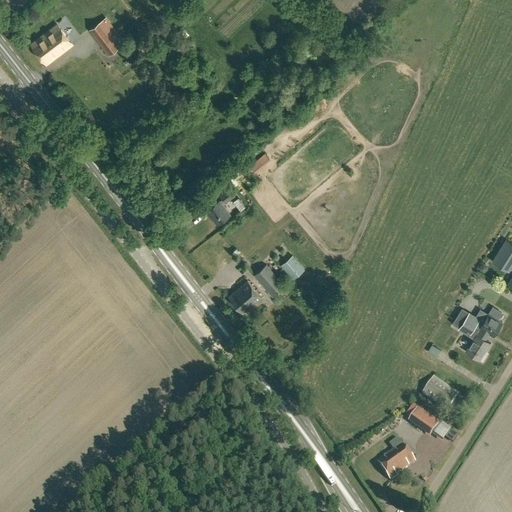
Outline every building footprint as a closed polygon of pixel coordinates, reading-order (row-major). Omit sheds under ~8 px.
[(118,45),(99,22),(90,29),(108,53),(118,45)] [(46,63),(72,44),(57,25),(31,44),(46,63)] [(259,158),(250,166),(255,172),(264,165),(259,158)] [(219,195),(222,199),(220,201),(219,200),(206,210),(217,224),(230,214),(223,205),(226,203),(235,196),(228,188),(219,195)] [(511,285),(511,243),(506,239),(492,261),(509,271),(510,269),(511,269),(511,277),(508,283),(511,285)] [(281,265),(293,279),(304,269),(292,255),(281,265)] [(273,297),(285,285),(267,264),(254,275),(273,297)] [(243,313),(262,297),(248,280),(229,297),(243,313)] [(469,311),(463,321),(463,322),(473,328),(479,318),(469,311)] [(489,314),(478,329),(482,332),(480,336),(484,339),(489,332),(494,336),(503,321),(489,314)] [(466,351),(479,359),(486,348),(487,349),(491,343),(484,339),(480,336),(482,332),(478,329),(474,326),(473,328),(463,322),(459,328),(474,338),(466,351)] [(432,352),(440,357),(445,350),(437,345),(432,352)] [(434,377),(420,394),(421,394),(446,411),(459,395),(434,377)] [(418,408),(411,417),(408,422),(428,437),(432,432),(439,422),(418,408)] [(459,434),(451,429),(447,436),(454,441),(459,434)] [(397,474),(415,462),(398,437),(389,443),(394,450),(384,457),(384,456),(377,461),(390,480),(397,475),(397,474)]
